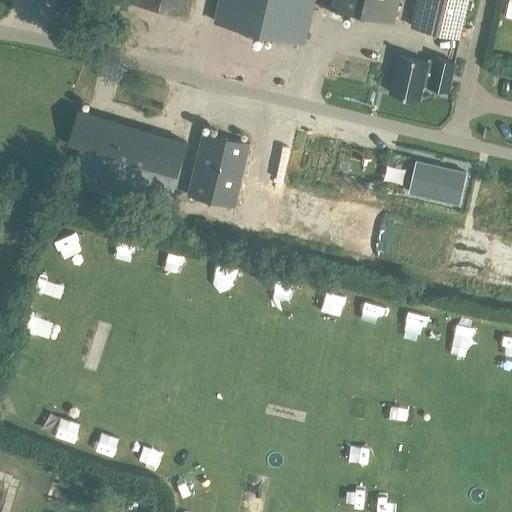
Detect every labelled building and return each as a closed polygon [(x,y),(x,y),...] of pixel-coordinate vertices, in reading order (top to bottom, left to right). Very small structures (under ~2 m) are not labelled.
[(193,0),(129,0),(129,1),(190,17),(193,0)] [(221,0),(215,33),(232,36),(238,0),(221,0)] [(399,0),(333,0),(332,7),(394,22),(399,0)] [(417,0),(411,26),(460,37),(469,0),(417,0)] [(426,62),(398,55),(390,92),(418,99),(426,62)] [(456,62),(440,59),(434,86),(450,89),(456,62)] [(188,140),(79,108),(67,145),(176,178),(188,140)] [(251,142),(202,129),(187,195),(236,207),(251,142)] [(459,203),(466,172),(417,160),(410,192),(459,203)]
